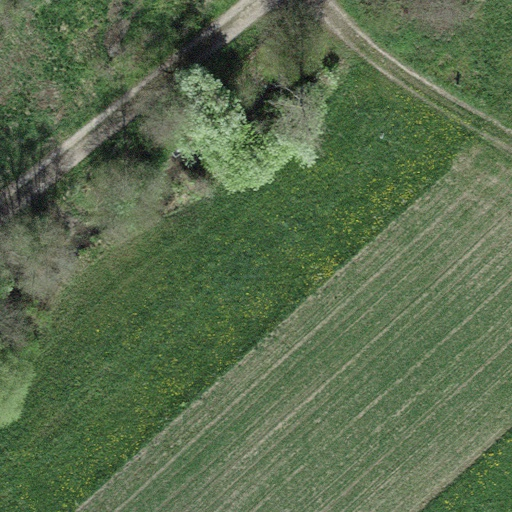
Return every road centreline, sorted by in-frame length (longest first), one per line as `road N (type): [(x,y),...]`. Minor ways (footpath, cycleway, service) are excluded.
road 1 (track): [(0,211),(265,0)]
road 2 (track): [(312,0),(404,68),(511,129)]
